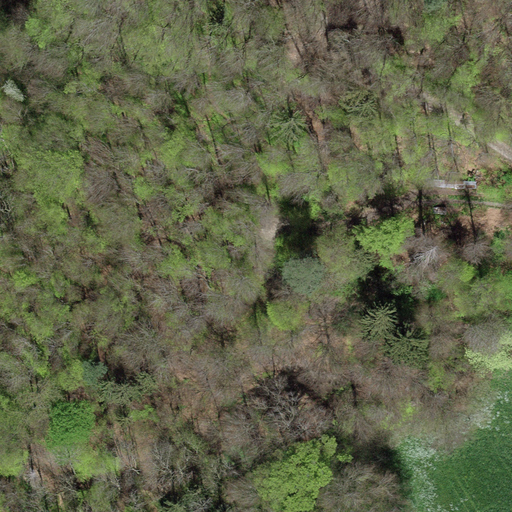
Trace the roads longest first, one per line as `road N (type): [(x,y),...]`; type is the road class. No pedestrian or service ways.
road 1 (track): [(511,201),(437,195),(331,227),(276,227),(261,253),(281,287),(305,296),(511,336)]
road 2 (track): [(310,0),(356,51),(511,148)]
